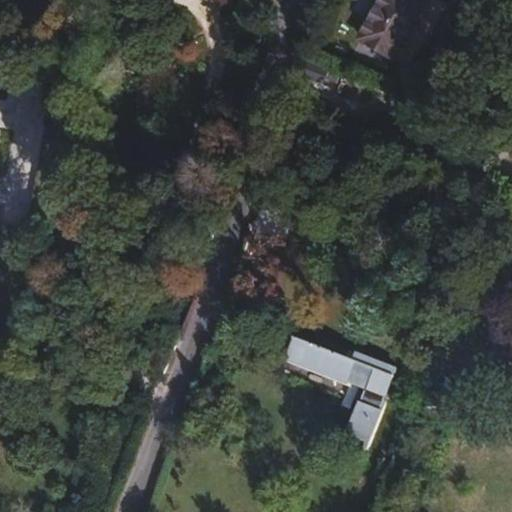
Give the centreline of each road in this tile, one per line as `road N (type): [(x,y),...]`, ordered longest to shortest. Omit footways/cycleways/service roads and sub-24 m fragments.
road 1 (residential): [(135,511),(213,300),(294,0)]
road 2 (unknown): [(168,426),(151,321),(208,74),(204,29),(180,0)]
road 3 (unknown): [(110,0),(61,44),(33,162)]
